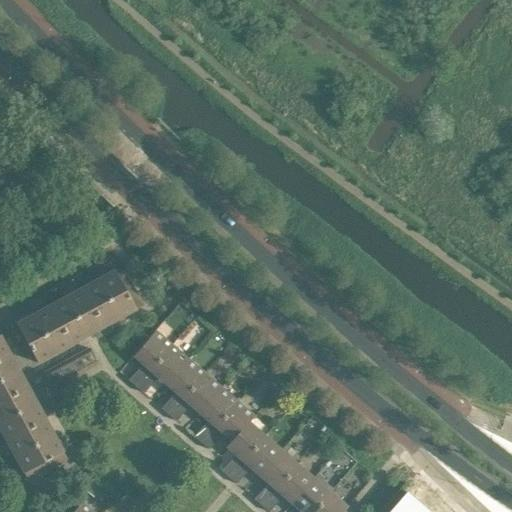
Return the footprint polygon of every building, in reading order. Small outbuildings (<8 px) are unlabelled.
[(99,274),(80,284),(102,325),(121,314),(135,306),(116,271),(113,266),(99,274)] [(123,267),(116,271),(135,306),(142,302),(123,267)] [(58,297),(47,302),(69,342),(79,337),(100,326),(102,325),(80,284),(78,285),(58,297)] [(37,308),(16,319),(18,324),(37,360),(59,348),(69,342),(47,302),(37,308)] [(142,361),(128,377),(136,384),(171,342),(155,328),(133,353),(142,361)] [(0,353),(8,349),(6,344),(0,333),(0,353)] [(171,342),(136,384),(143,390),(157,374),(166,382),(188,356),(171,342)] [(89,345),(43,370),(51,386),(97,361),(89,345)] [(8,349),(0,353),(0,396),(26,382),(26,381),(17,366),(16,362),(8,349)] [(175,389),(161,405),(168,412),(204,370),(188,356),(166,382),(175,389)] [(204,370),(168,412),(176,418),(190,402),(199,410),(220,384),(204,370)] [(26,382),(0,396),(0,429),(4,437),(45,415),(36,399),(26,382)] [(208,418),(194,434),(201,440),(237,399),(220,384),(199,410),(208,418)] [(237,399),(201,440),(208,446),(222,430),(231,437),(231,438),(248,419),(249,419),(254,413),(237,399)] [(45,415),(4,437),(6,440),(13,454),(16,458),(22,470),(23,470),(62,449),(56,436),(54,432),(46,418),(45,415)] [(235,452),(221,468),(228,474),(264,433),(249,419),(248,419),(231,438),(231,437),(225,444),(235,452)] [(264,433),(228,474),(236,481),(250,464),(259,472),(280,447),(264,433)] [(268,480),(254,496),(261,502),(297,461),(280,447),(259,472),(268,480)] [(62,449),(23,470),(27,477),(66,456),(63,448),(62,449)] [(297,461),(261,502),(268,509),(282,493),(291,500),(313,475),(297,461)] [(300,508),(297,511),(309,511),(329,489),(332,486),(316,472),(313,475),(291,500),(300,508)] [(92,474),(83,485),(89,490),(93,493),(102,482),(98,479),(92,474)] [(432,511),(405,488),(387,510),(388,511),(432,511)] [(329,489),(309,511),(339,511),(346,504),(329,489)] [(96,511),(81,499),(70,511),(96,511)]
